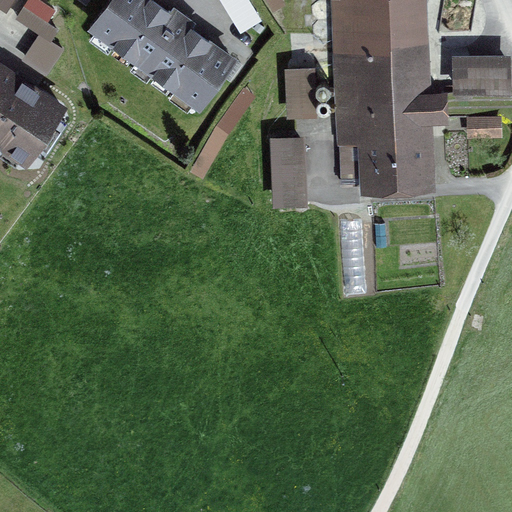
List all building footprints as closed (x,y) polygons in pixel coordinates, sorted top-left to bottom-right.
[(172,15),(151,0),(112,0),(94,26),(199,102),(231,58),(185,24),(188,20),(175,11),(172,15)] [(248,0),(226,0),(244,29),(260,19),(248,0)] [(283,0),(265,0),(269,9),(284,2),(283,0)] [(340,116),(343,186),(421,182),(418,116),(443,115),(442,94),(417,95),(412,0),(335,0),(338,67),(288,69),(290,118),(340,116)] [(23,6),(17,16),(42,33),(40,35),(44,38),(29,62),(46,73),(62,49),(50,41),(58,29),(23,6)] [(506,59),(470,59),(470,69),(458,69),(458,90),(506,90),(506,59)] [(61,107),(0,65),(0,141),(25,159),(61,107)] [(301,139),(275,140),(277,201),(303,200),(301,139)]
